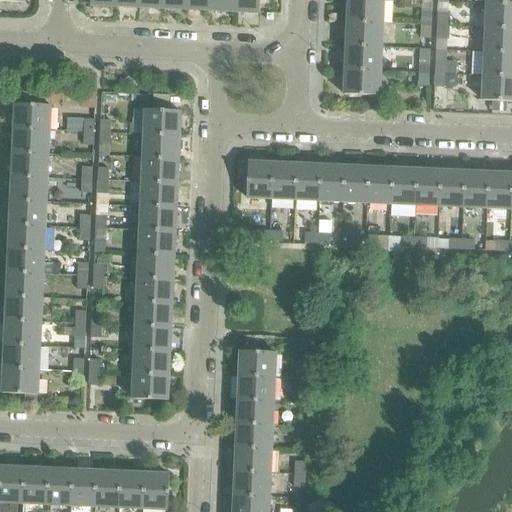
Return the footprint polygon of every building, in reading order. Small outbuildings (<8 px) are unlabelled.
[(137,0),(113,0),(113,8),(137,9),(137,0)] [(161,0),(137,0),(137,9),(161,10),(161,0)] [(185,0),(161,0),(161,10),(185,11),(185,0)] [(209,0),(185,0),(185,11),(209,12),(209,0)] [(233,0),(209,0),(209,12),(233,13),(233,0)] [(259,0),(233,0),(233,13),(259,14),(259,0)] [(383,0),(380,0),(347,0),(347,23),(382,25),(383,0)] [(511,6),(486,5),(485,29),(511,29),(511,6)] [(421,14),(420,26),(431,26),(431,14),(421,14)] [(437,14),(437,27),(447,27),(447,15),(437,14)] [(382,25),(347,23),(346,47),(381,48),(382,25)] [(431,26),(420,26),(420,39),(430,40),(431,26)] [(447,27),(437,27),(436,40),(446,40),(447,27)] [(511,29),(485,29),(484,53),(511,54),(511,29)] [(381,48),(346,47),(345,71),(380,72),(381,48)] [(511,54),(484,53),(483,78),(511,78),(511,54)] [(419,62),(418,74),(428,75),(429,62),(419,62)] [(435,62),(434,75),(445,76),(445,63),(435,62)] [(380,72),(345,71),(343,96),(379,97),(380,72)] [(428,75),(418,74),(418,87),(428,87),(428,75)] [(445,76),(434,75),(434,88),(444,88),(445,76)] [(511,78),(483,78),(482,102),(511,103),(511,78)] [(49,131),(50,107),(51,95),(15,93),(15,94),(16,94),(15,106),(14,129),(49,131)] [(153,97),(152,112),(169,112),(169,97),(153,97)] [(145,111),(144,136),(179,137),(180,113),(169,112),(152,112),(145,111)] [(84,120),(83,133),(93,133),(94,121),(84,120)] [(100,121),(99,133),(109,134),(110,121),(100,121)] [(49,131),(14,129),(13,153),(48,155),(49,131)] [(93,133),(83,133),(83,146),(93,146),(93,133)] [(109,134),(99,133),(99,146),(109,147),(109,134)] [(179,137),(144,136),(143,159),(178,161),(179,137)] [(48,155),(13,153),(11,178),(47,179),(48,155)] [(178,161),(143,159),(141,184),(177,185),(178,161)] [(271,200),(273,165),(248,164),(246,199),(271,200)] [(297,166),(273,165),(271,200),(295,202),(297,166)] [(320,167),(297,166),(295,202),(319,203),(320,167)] [(345,168),(320,167),(319,203),(343,204),(345,168)] [(82,168),(81,181),(91,181),(92,169),(82,168)] [(369,169),(345,168),(343,204),(368,205),(369,169)] [(98,169),(97,182),(107,182),(108,170),(98,169)] [(393,170),(369,169),(368,205),(392,206),(393,170)] [(417,171),(393,170),(392,206),(415,207),(417,171)] [(441,172),(417,171),(415,207),(439,208),(441,172)] [(465,173),(441,172),(439,208),(463,209),(465,173)] [(489,174),(465,173),(463,209),(487,210),(489,174)] [(511,178),(511,175),(489,174),(487,210),(511,211),(511,178)] [(47,179),(11,178),(10,201),(46,203),(47,179)] [(91,181),(81,181),(81,194),(91,194),(91,181)] [(107,182),(97,182),(97,194),(107,195),(107,182)] [(177,185),(141,184),(140,207),(176,209),(177,185)] [(46,203),(10,201),(9,225),(45,227),(46,203)] [(176,209),(140,207),(139,231),(175,232),(176,209)] [(79,216),(79,228),(89,229),(90,217),(79,216)] [(96,217),(95,229),(105,229),(106,217),(96,217)] [(45,227),(9,225),(8,249),(44,251),(45,227)] [(89,229),(79,228),(78,242),(89,242),(89,229)] [(105,229),(95,229),(94,242),(105,243),(105,229)] [(175,232),(139,231),(138,255),(174,256),(175,232)] [(257,242),(269,242),(270,232),(257,232),(257,242)] [(282,233),(270,232),(269,242),(282,243),(282,233)] [(304,244),(317,244),(317,234),(305,234),(304,244)] [(330,235),(317,234),(317,244),(330,245),(330,235)] [(352,246),(366,247),(366,236),(353,236),(352,246)] [(378,237),(366,236),(366,247),(378,247),(378,237)] [(400,248),(413,249),(414,238),(401,238),(400,248)] [(426,239),(414,238),(413,249),(426,249),(426,239)] [(448,250),(461,251),(462,241),(449,240),(448,250)] [(474,241),(462,241),(461,251),(474,251),(474,241)] [(496,252),(509,253),(509,243),(497,242),(496,252)] [(44,251),(8,249),(7,273),(43,275),(44,251)] [(174,256),(138,255),(137,279),(173,281),(174,256)] [(77,264),(77,277),(87,277),(88,265),(77,264)] [(94,265),(93,277),(103,278),(104,265),(94,265)] [(43,275),(7,273),(6,297),(42,299),(43,275)] [(87,277),(77,277),(76,290),(86,290),(87,277)] [(103,278),(93,277),(92,290),(103,291),(103,278)] [(173,281),(137,279),(136,303),(172,305),(173,281)] [(42,299),(6,297),(5,321),(41,323),(42,299)] [(172,305),(136,303),(135,328),(171,329),(172,305)] [(75,312),(75,325),(85,325),(86,313),(75,312)] [(91,313),(91,325),(101,326),(102,313),(91,313)] [(41,323),(5,321),(4,345),(40,347),(41,323)] [(85,325),(75,325),(74,338),(84,338),(85,325)] [(101,326),(91,325),(90,338),(101,339),(101,326)] [(171,329),(135,328),(134,351),(170,352),(171,329)] [(40,347),(4,345),(3,369),(38,371),(40,347)] [(170,352),(134,351),(133,375),(169,377),(170,352)] [(240,352),(239,377),(274,379),(275,354),(240,352)] [(73,360),(73,373),(83,373),(83,361),(73,360)] [(89,361),(89,373),(99,374),(99,361),(89,361)] [(298,367),(298,380),(308,380),(309,367),(298,367)] [(38,371),(3,369),(2,394),(37,396),(38,371)] [(83,373),(73,373),(72,386),(82,386),(83,373)] [(99,374),(89,373),(88,386),(98,387),(99,374)] [(169,377),(133,375),(132,400),(168,402),(169,377)] [(274,379),(239,377),(237,401),(273,403),(274,379)] [(308,380),(298,380),(297,392),(308,393),(308,380)] [(273,403),(237,401),(236,425),(272,426),(273,403)] [(296,415),(296,427),(306,428),(307,415),(296,415)] [(272,426),(236,425),(235,449),(271,450),(272,426)] [(306,428),(296,427),(295,440),(305,441),(306,428)] [(271,450),(235,449),(234,473),(270,474),(271,450)] [(294,463),(294,475),(304,476),(304,463),(294,463)] [(25,470),(1,468),(0,489),(0,503),(24,505),(25,470)] [(49,471),(25,470),(24,505),(47,506),(49,471)] [(73,472),(49,471),(47,506),(71,507),(73,472)] [(96,473),(73,472),(71,507),(94,508),(96,473)] [(120,474),(96,473),(94,508),(119,509),(120,474)] [(270,474),(234,473),(233,497),(269,499),(270,474)] [(144,475),(120,474),(119,509),(142,510),(144,475)] [(169,476),(144,475),(142,510),(167,511),(169,476)] [(304,476),(294,475),(293,488),(303,489),(304,476)] [(268,511),(269,499),(233,497),(232,511),(268,511)]
